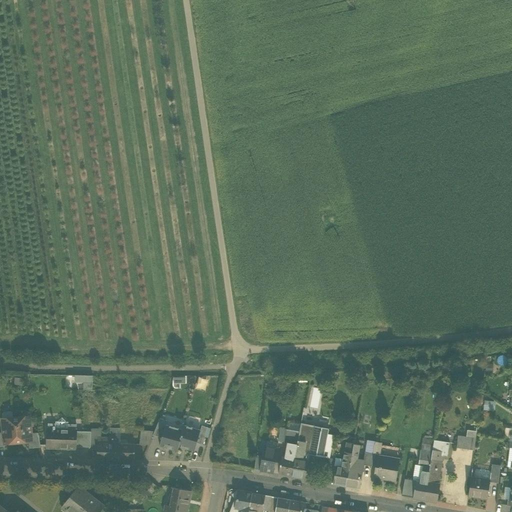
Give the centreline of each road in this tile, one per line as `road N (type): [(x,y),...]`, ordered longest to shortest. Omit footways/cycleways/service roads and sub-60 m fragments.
road 1 (track): [(185,0),(241,348),(0,345)]
road 2 (unclassified): [(241,348),(511,329)]
road 3 (residential): [(421,511),(221,474)]
road 4 (residential): [(0,464),(202,470)]
road 5 (unclassified): [(241,348),(202,470)]
